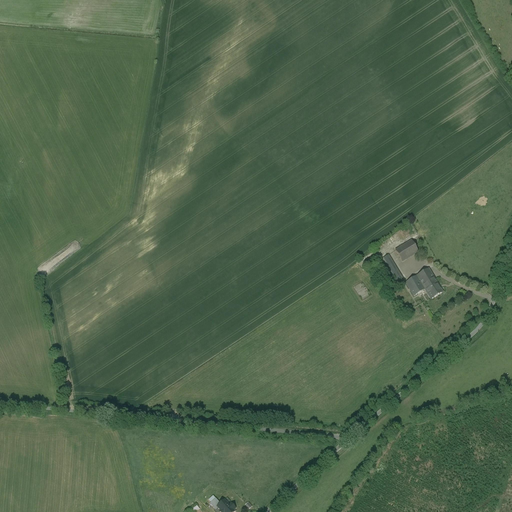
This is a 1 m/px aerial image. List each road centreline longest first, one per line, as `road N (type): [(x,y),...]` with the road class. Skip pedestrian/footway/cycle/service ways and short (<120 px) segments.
road 1 (unclassified): [(0,406),(347,437)]
road 2 (unclassified): [(347,437),(481,324),(511,253)]
